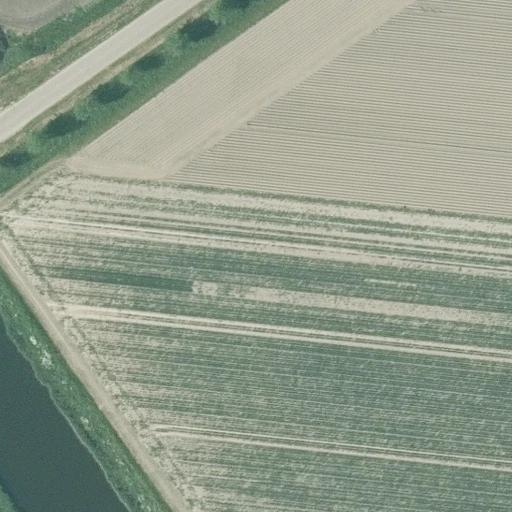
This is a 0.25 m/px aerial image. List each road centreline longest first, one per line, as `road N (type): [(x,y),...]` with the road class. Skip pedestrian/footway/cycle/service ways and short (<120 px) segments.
road 1 (track): [(179,511),(0,253)]
road 2 (unclassified): [(0,123),(180,0)]
